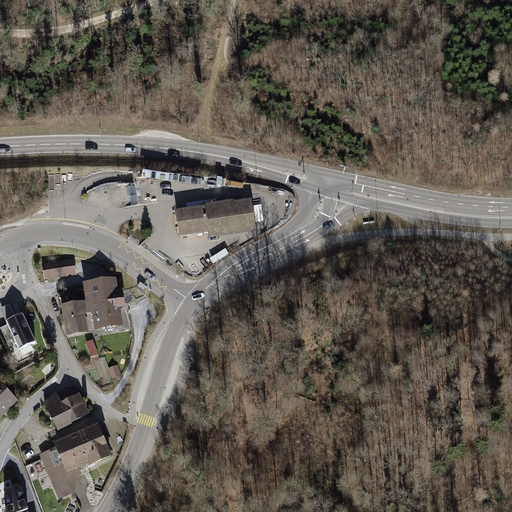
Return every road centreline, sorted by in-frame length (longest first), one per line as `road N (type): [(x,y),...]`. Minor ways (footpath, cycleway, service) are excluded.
road 1 (secondary): [(328,183),(196,150),(0,146)]
road 2 (tertiary): [(192,303),(105,511)]
road 3 (tertiary): [(192,303),(88,235),(11,236)]
road 4 (track): [(0,33),(73,28),(157,0)]
road 5 (secondary): [(511,214),(390,196)]
